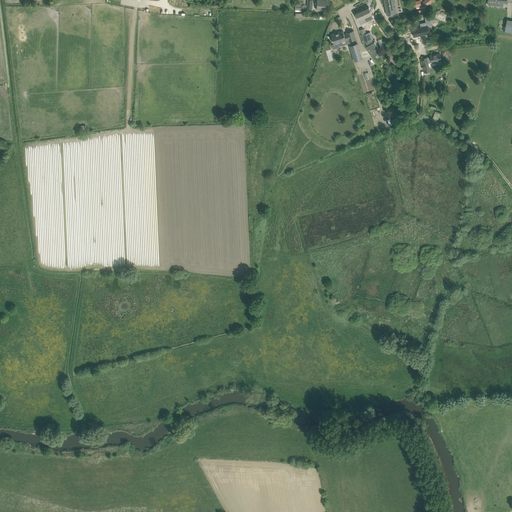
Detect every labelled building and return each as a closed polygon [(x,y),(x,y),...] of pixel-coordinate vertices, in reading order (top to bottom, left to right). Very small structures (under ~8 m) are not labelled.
[(321,0),(317,0),(316,9),(328,10),(329,1),(321,0)] [(383,0),(387,15),(392,14),(397,13),(395,2),(394,0),(383,0)] [(369,6),(355,13),(360,24),(373,18),(371,15),(372,14),(369,6)] [(421,27),(412,29),(414,36),(426,34),(425,26),(428,26),(431,25),(429,17),(425,18),(426,22),(420,23),(421,27)] [(350,41),(356,39),(353,30),(347,32),(347,33),(344,34),(343,31),(331,35),(334,44),(332,45),(333,49),(340,47),(340,46),(338,42),(349,39),(350,41)] [(364,42),(372,40),(370,32),(366,33),(361,35),(364,42)] [(354,61),(363,59),(358,43),(349,46),(354,61)] [(441,60),(441,58),(440,53),(430,55),(431,57),(430,57),(423,58),(422,58),(423,63),(425,72),(430,71),(428,63),(432,62),(435,62),(435,65),(441,64),(441,61),(441,60)]
